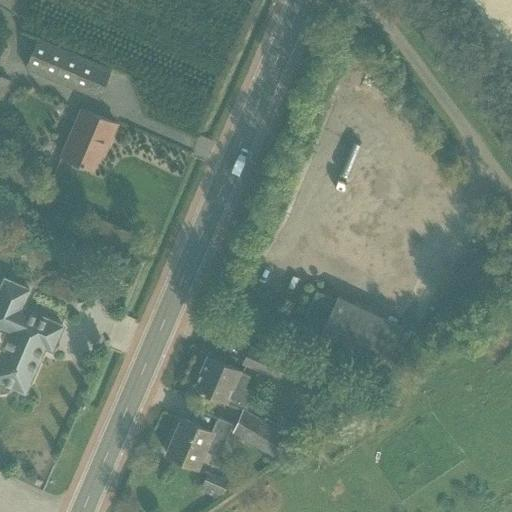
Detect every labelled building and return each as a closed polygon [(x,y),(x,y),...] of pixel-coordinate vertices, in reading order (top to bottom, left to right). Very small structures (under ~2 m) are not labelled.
[(25,68),(98,99),(111,69),(38,38),(25,68)] [(0,75),(0,99),(1,100),(9,80),(0,75)] [(117,123),(98,116),(82,109),(61,156),(74,161),(93,169),(106,139),(110,140),(117,123)] [(26,153),(16,164),(28,176),(38,165),(26,153)] [(44,167),(38,171),(38,178),(44,182),(51,178),(51,171),(44,167)] [(494,247),(462,271),(476,292),(509,268),(494,247)] [(4,280),(0,289),(0,328),(10,333),(0,356),(0,382),(6,385),(24,393),(40,356),(38,354),(42,345),(52,350),(62,326),(44,318),(20,309),(28,290),(4,280)] [(379,377),(394,345),(402,327),(337,296),(336,300),(316,291),(298,330),(317,339),(314,347),(379,377)] [(243,363),(278,378),(286,362),(250,346),(243,363)] [(247,408),(254,391),(245,387),(250,375),(239,371),(239,370),(207,356),(194,386),(200,389),(200,390),(204,392),(204,391),(222,398),(230,402),(230,401),(247,408)] [(330,383),(324,395),(337,401),(343,390),(330,383)] [(234,432),(273,456),(286,436),(246,412),(234,432)] [(218,456),(232,423),(217,416),(211,431),(180,418),(166,453),(184,461),(198,467),(205,450),(218,456)] [(229,481),(208,471),(202,486),(204,487),(202,491),(217,498),(219,493),(223,495),(229,481)]
